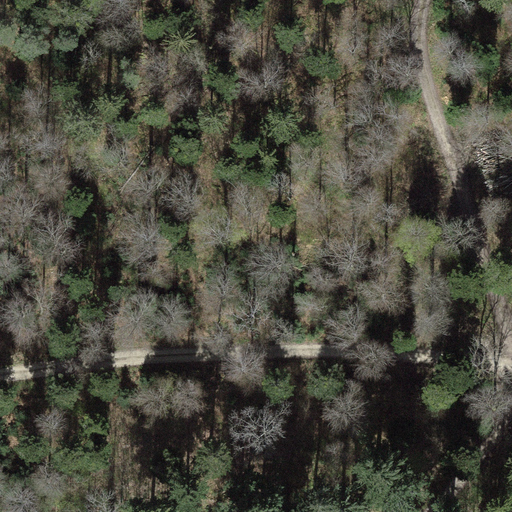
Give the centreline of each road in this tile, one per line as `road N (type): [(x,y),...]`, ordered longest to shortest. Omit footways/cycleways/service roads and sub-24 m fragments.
road 1 (track): [(0,382),(338,358),(452,368),(511,360)]
road 2 (track): [(511,309),(415,52),(420,0)]
road 3 (track): [(511,402),(430,511)]
